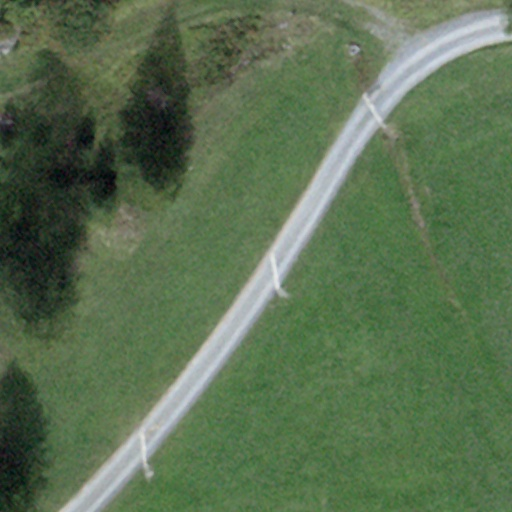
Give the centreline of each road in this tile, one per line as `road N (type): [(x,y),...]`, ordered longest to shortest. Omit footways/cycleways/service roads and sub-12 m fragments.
road 1 (track): [(511,25),(416,56),(164,427),(81,511)]
road 2 (track): [(210,0),(0,82)]
road 3 (track): [(416,56),(355,10),(290,0)]
